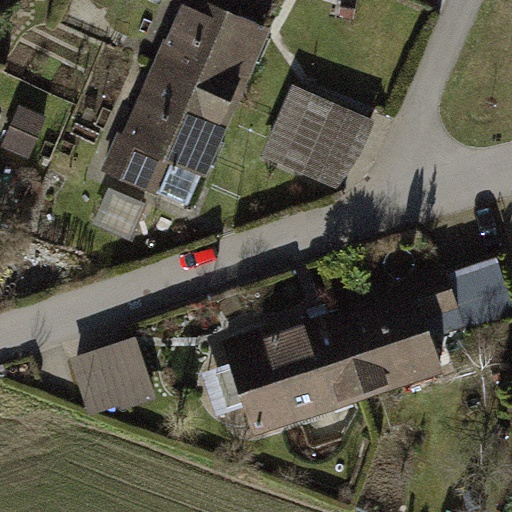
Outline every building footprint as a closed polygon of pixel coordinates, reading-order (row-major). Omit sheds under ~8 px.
[(261,0),(191,0),(164,61),(245,98),(276,29),(253,19),(261,0)] [(245,98),(164,61),(137,120),(125,115),(105,157),(180,190),(198,152),(216,160),(245,98)] [(298,80),(268,146),(345,181),(375,116),(298,80)] [(8,139),(33,150),(51,111),(26,100),(8,139)] [(101,220),(133,234),(149,200),(117,186),(101,220)] [(425,340),(506,313),(488,261),(407,288),(425,340)] [(333,313),(358,387),(433,362),(425,340),(407,288),(333,313)] [(358,387),(333,313),(222,350),(247,425),(358,387)] [(511,344),(492,352),(500,376),(511,372),(511,344)] [(133,386),(122,350),(84,362),(95,398),(133,386)]
